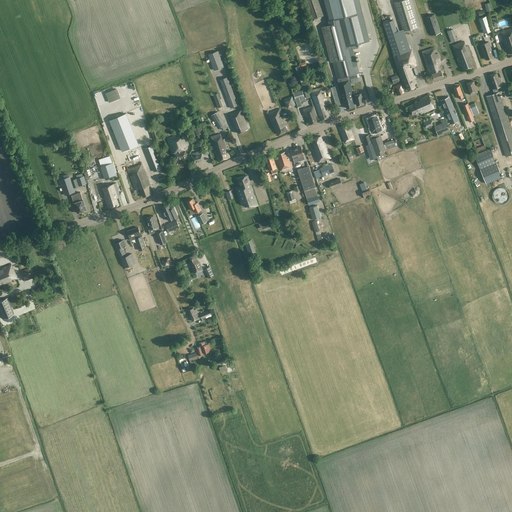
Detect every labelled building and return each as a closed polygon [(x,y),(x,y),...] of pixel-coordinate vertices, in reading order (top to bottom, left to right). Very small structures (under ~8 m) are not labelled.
[(305,0),(312,20),(324,16),(318,0),(305,0)] [(348,30),(353,49),(358,48),(357,43),(369,40),(358,0),(324,0),(330,20),(345,16),(348,30)] [(402,0),(394,3),(403,32),(418,27),(410,0),(402,0)] [(441,33),(435,14),(432,14),(428,16),(426,17),(425,18),(431,36),(441,33)] [(333,62),(337,79),(339,79),(341,88),(340,88),(342,99),(344,100),(345,103),(346,103),(347,108),(354,107),(353,102),(354,101),(350,79),(358,77),(357,74),(359,73),(353,49),(348,30),(345,16),(330,20),(328,21),(329,25),(321,27),(330,63),(333,62)] [(486,16),(479,18),(484,34),(491,31),(486,16)] [(383,23),(383,24),(392,50),(393,56),(396,64),(399,72),(404,88),(407,87),(408,90),(415,87),(414,83),(416,82),(414,78),(415,78),(414,75),(412,70),(411,67),(416,66),(415,62),(415,61),(411,50),(404,52),(393,20),(383,23)] [(511,28),(499,32),(500,35),(502,35),(503,38),(501,38),(505,49),(507,48),(509,54),(511,53),(511,28)] [(457,41),(453,29),(447,31),(451,43),(457,41)] [(473,66),(471,60),(472,59),(467,46),(466,46),(464,41),(452,45),(459,64),(462,63),(464,70),(473,66)] [(483,52),(485,60),(494,57),(488,42),(480,45),(482,52),(483,52)] [(443,77),(440,67),(442,66),(438,53),(435,54),(433,48),(422,52),(429,74),(432,73),(434,81),(443,77)] [(208,55),(214,70),(224,67),(218,51),(208,55)] [(297,83),(303,81),(298,66),(292,68),(297,83)] [(498,78),(497,73),(489,76),(491,80),(489,81),(492,89),(494,94),(486,96),(506,157),(511,154),(511,133),(497,88),(502,86),(500,78),(498,78)] [(398,75),(391,77),(393,84),(400,82),(398,75)] [(220,80),(230,108),(238,105),(227,77),(220,80)] [(478,92),(474,81),(466,83),(470,95),(478,92)] [(404,93),(401,84),(394,86),(397,96),(404,93)] [(454,87),(456,95),(457,94),(459,99),(463,97),(459,86),(454,87)] [(327,104),(324,93),(321,94),(321,91),(323,90),(322,88),(310,91),(321,120),(331,116),(328,107),(326,108),(325,105),(327,104)] [(293,92),(294,94),(294,96),(295,99),(304,96),(302,90),(293,92)] [(357,105),(364,104),(362,94),(356,95),(356,92),(353,93),(354,96),(357,105)] [(218,93),(213,95),(218,108),(223,106),(218,93)] [(415,103),(408,107),(412,115),(413,114),(414,116),(417,115),(417,113),(420,112),(421,114),(435,108),(429,95),(419,99),(420,101),(417,102),(417,101),(414,102),(415,103)] [(449,97),(441,101),(447,116),(455,113),(449,97)] [(284,101),(287,108),(293,106),(290,99),(284,101)] [(463,105),(467,116),(470,122),(474,120),(472,114),(468,103),(463,105)] [(469,105),(472,113),(473,116),(479,113),(478,111),(475,103),(469,105)] [(317,122),(315,116),(317,115),(313,106),(302,110),(305,116),(307,115),(308,118),(307,119),(309,124),(317,122)] [(280,109),(268,113),(268,115),(275,130),(277,135),(288,130),(283,116),(280,117),(279,114),(281,113),(280,109)] [(238,133),(246,130),(248,129),(241,110),(228,115),(232,126),(235,125),(238,133)] [(218,112),(212,116),(215,121),(216,121),(222,118),(218,112)] [(126,113),(109,120),(122,151),(138,144),(126,113)] [(375,117),(367,119),(372,131),(379,128),(375,117)] [(434,125),(431,118),(424,121),(427,129),(434,125)] [(434,126),(438,136),(451,131),(446,119),(441,120),(442,123),(434,126)] [(354,139),(351,131),(349,132),(347,124),(339,127),(345,143),(354,139)] [(194,128),(197,136),(203,134),(201,128),(200,128),(199,127),(194,128)] [(160,137),(157,129),(151,131),(154,139),(160,137)] [(141,143),(148,140),(145,131),(138,134),(141,143)] [(230,157),(228,152),(226,153),(225,149),(227,149),(225,139),(222,139),(220,133),(210,137),(214,153),(216,152),(219,161),(230,157)] [(377,133),(370,135),(376,153),(377,156),(384,153),(383,151),(383,150),(385,149),(384,146),(382,146),(377,133)] [(175,160),(187,156),(184,146),(188,145),(185,136),(180,138),(179,134),(175,135),(175,136),(167,139),(172,154),(173,153),(175,160)] [(363,137),(366,144),(371,142),(369,135),(363,137)] [(313,150),(316,158),(329,153),(324,141),(323,141),(321,136),(311,140),(315,149),(313,150)] [(145,149),(154,172),(161,169),(152,146),(145,149)] [(294,163),(305,159),(301,147),(291,150),(294,163)] [(474,155),(480,169),(496,163),(490,149),(474,155)] [(204,159),(201,151),(191,154),(194,162),(204,159)] [(279,158),(277,159),(281,171),(283,170),(290,167),(290,168),(292,167),(289,159),(287,159),(285,152),(278,154),(279,158)] [(321,177),(323,176),(334,172),(329,159),(331,158),(329,153),(316,158),(318,163),(326,160),(327,163),(325,164),(325,166),(320,168),(321,170),(318,171),(321,177)] [(269,170),(271,169),(273,175),(277,173),(276,168),(272,156),(266,158),(269,170)] [(129,169),(127,168),(129,172),(131,172),(132,174),(130,176),(136,190),(139,188),(143,197),(151,194),(148,186),(150,185),(141,162),(141,163),(140,165),(129,169)] [(113,163),(101,167),(104,178),(117,174),(113,163)] [(486,184),(502,177),(496,163),(480,169),(486,184)] [(304,191),(315,187),(316,187),(309,166),(297,170),(304,191)] [(511,166),(507,168),(511,181),(503,183),(505,189),(511,186),(511,180),(511,179),(511,166)] [(240,187),(236,188),(242,204),(247,202),(249,208),(258,205),(251,186),(249,186),(248,182),(249,182),(250,181),(247,175),(241,178),(239,178),(237,179),(240,187)] [(76,179),(79,186),(86,184),(84,176),(83,176),(79,178),(77,178),(76,179)] [(69,177),(60,180),(65,195),(75,192),(73,188),(71,180),(69,177)] [(340,179),(329,183),(331,189),(342,184),(340,179)] [(116,183),(99,188),(102,196),(104,196),(106,202),(108,208),(119,205),(116,198),(115,195),(118,194),(120,193),(116,183)] [(304,191),(307,198),(317,195),(315,187),(304,191)] [(507,200),(503,188),(491,192),(494,204),(507,200)] [(369,189),(362,192),(364,198),(372,194),(369,189)] [(287,192),(289,201),(290,204),(296,202),(295,199),(292,190),(287,192)] [(80,192),(76,194),(82,211),(86,210),(80,192)] [(82,211),(76,194),(71,195),(77,213),(82,211)] [(307,198),(309,205),(319,202),(317,195),(307,198)] [(193,199),(187,202),(190,209),(189,210),(191,214),(201,209),(198,202),(195,203),(193,199)] [(169,205),(163,208),(164,212),(165,215),(166,215),(168,221),(178,217),(174,207),(171,209),(169,205)] [(321,217),(317,205),(309,208),(312,220),(321,217)] [(203,213),(197,216),(201,224),(207,221),(203,213)] [(146,218),(150,229),(149,230),(150,234),(155,232),(153,228),(158,226),(157,221),(155,222),(153,216),(146,218)] [(272,219),(262,223),(264,228),(274,224),(272,219)] [(180,227),(178,225),(176,220),(165,225),(168,232),(180,227)] [(317,221),(312,222),(315,232),(316,232),(317,235),(321,234),(320,230),(320,231),(317,221)] [(138,227),(127,231),(129,237),(130,240),(135,239),(139,251),(146,248),(145,245),(142,236),(141,236),(140,233),(138,227)] [(162,231),(157,233),(161,245),(166,242),(162,231)] [(117,249),(123,246),(126,245),(124,240),(114,243),(117,249)] [(120,258),(126,256),(123,246),(117,249),(120,258)] [(131,254),(126,256),(120,258),(124,268),(135,263),(131,254)] [(198,262),(195,256),(189,258),(191,262),(189,263),(194,274),(203,271),(200,262),(198,262)] [(0,285),(17,278),(11,265),(2,268),(2,269),(0,270),(0,285)] [(209,267),(204,269),(208,278),(214,276),(209,267)] [(29,268),(20,271),(25,281),(33,278),(29,268)] [(6,299),(0,301),(0,313),(2,319),(13,314),(6,299)] [(199,318),(196,309),(194,310),(193,308),(188,310),(192,321),(199,318)] [(209,311),(200,315),(203,322),(207,320),(206,319),(212,317),(211,315),(209,311)] [(199,344),(200,347),(196,348),(199,356),(204,354),(211,351),(208,344),(205,345),(204,342),(199,344)] [(196,352),(188,355),(191,363),(194,362),(194,360),(198,358),(196,352)]
